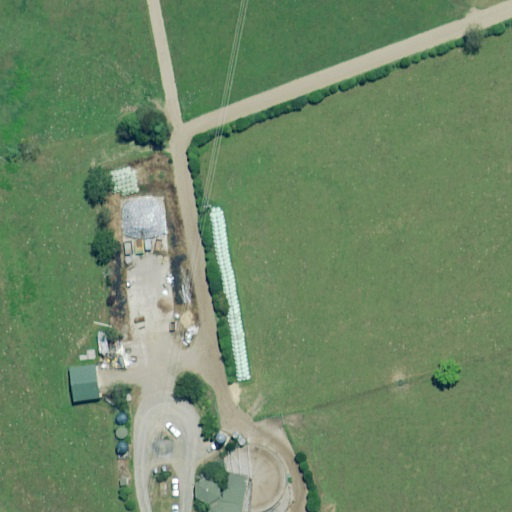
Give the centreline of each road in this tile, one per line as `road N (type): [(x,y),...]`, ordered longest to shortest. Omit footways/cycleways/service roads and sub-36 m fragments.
road 1 (track): [(164,0),(241,420),(285,431),(294,511)]
road 2 (track): [(189,137),(511,12)]
